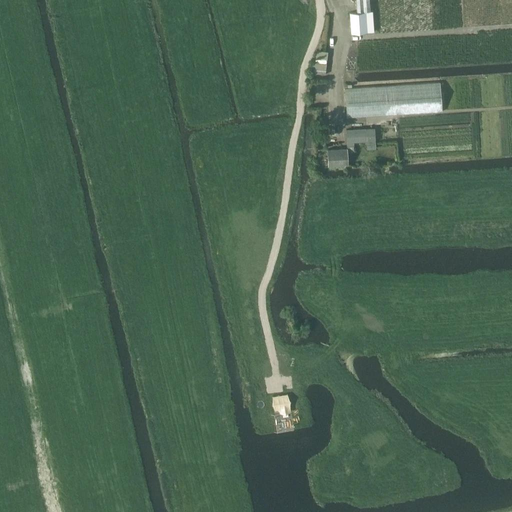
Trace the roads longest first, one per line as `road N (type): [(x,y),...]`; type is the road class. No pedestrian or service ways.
road 1 (track): [(278,388),(261,292),(318,0)]
road 2 (track): [(331,39),(511,27)]
